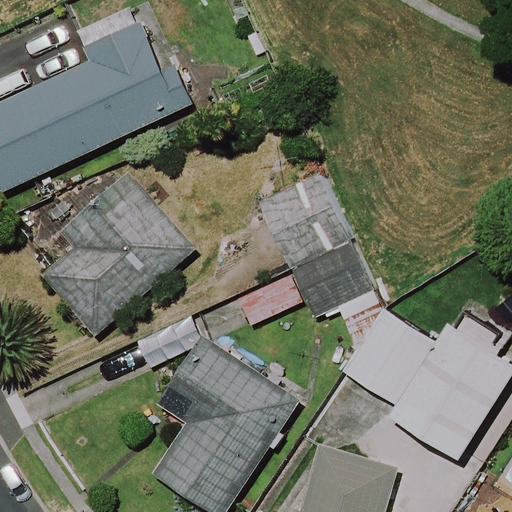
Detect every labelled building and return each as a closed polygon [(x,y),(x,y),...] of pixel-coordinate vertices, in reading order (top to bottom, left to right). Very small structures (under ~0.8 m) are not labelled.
[(0,196),(182,111),(142,26),(89,50),(95,63),(0,107),(0,196)] [(194,255),(131,177),(32,258),(96,336),(194,255)] [(257,210),(289,274),(229,305),(243,333),(304,302),(314,321),(370,292),(313,181),(257,210)] [(385,316),(346,378),(393,407),(387,416),(461,461),(511,379),(511,368),(450,330),(438,349),(385,316)] [(228,511),(299,406),(197,337),(177,366),(165,384),(199,407),(153,475),(208,511),(228,511)] [(385,511),(399,474),(318,447),(296,511),(385,511)] [(511,451),(494,483),(511,493),(511,451)]
